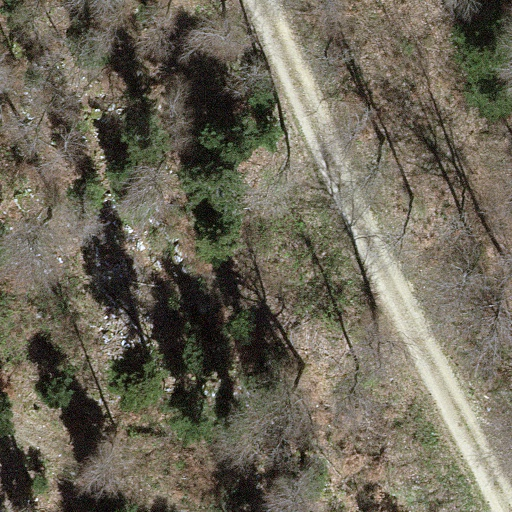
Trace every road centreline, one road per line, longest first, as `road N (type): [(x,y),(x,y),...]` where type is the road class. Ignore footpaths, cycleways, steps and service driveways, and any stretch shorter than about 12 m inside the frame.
road 1 (track): [(258,0),(508,511)]
road 2 (track): [(172,511),(104,482),(0,415)]
